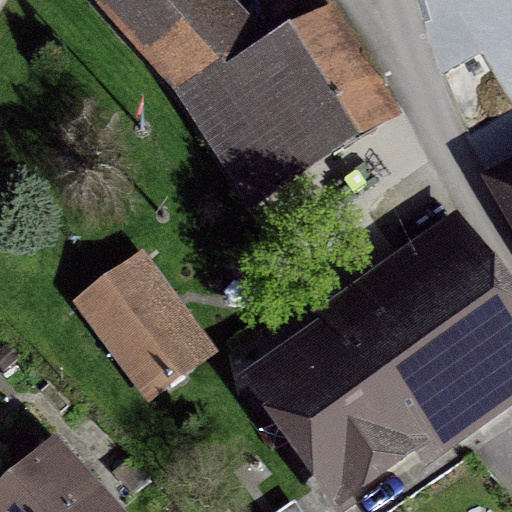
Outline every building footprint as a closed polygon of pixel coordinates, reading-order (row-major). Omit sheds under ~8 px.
[(305,0),(298,0),(261,23),(274,45),(266,50),(221,0),(102,0),(190,97),(255,203),(342,150),(339,145),(395,111),(332,10),(317,19),(305,0)] [(511,193),(502,199),(511,216),(511,193)] [(511,359),(511,310),(472,255),(273,398),(336,486),(511,359)] [(191,359),(132,277),(91,307),(151,389),(164,379),(171,388),(184,378),(178,369),(191,359)] [(68,511),(90,493),(52,451),(0,498),(0,511),(68,511)] [(107,511),(90,493),(68,511),(107,511)]
